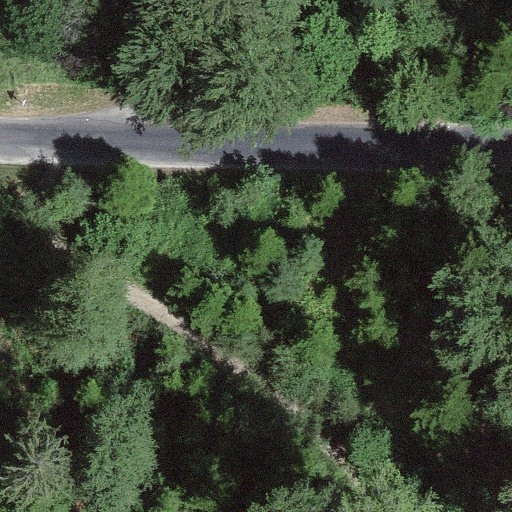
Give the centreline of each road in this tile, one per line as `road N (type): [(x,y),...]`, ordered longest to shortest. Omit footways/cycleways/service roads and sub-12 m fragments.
road 1 (unclassified): [(511,144),(0,149)]
road 2 (track): [(382,511),(363,476),(270,387),(77,257),(0,181)]
road 3 (track): [(0,130),(227,0)]
